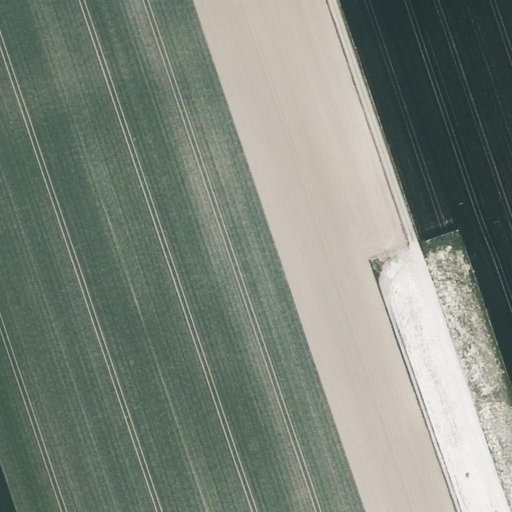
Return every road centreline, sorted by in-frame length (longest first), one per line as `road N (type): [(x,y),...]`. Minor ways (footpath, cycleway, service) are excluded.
road 1 (track): [(460,511),(380,271),(414,251),(504,511)]
road 2 (track): [(329,0),(414,251)]
